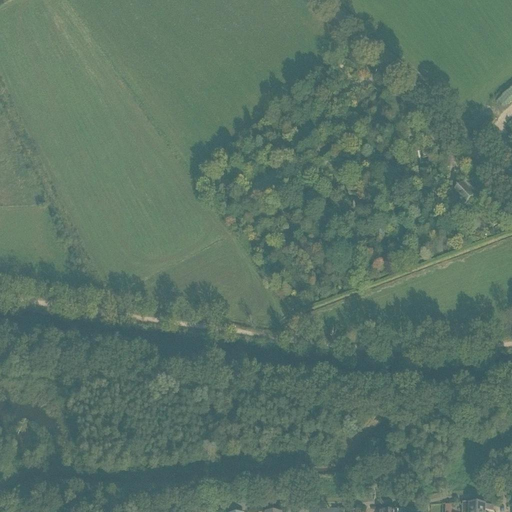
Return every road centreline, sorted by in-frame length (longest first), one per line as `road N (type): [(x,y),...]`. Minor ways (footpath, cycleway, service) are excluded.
road 1 (track): [(511,343),(395,346),(0,297)]
road 2 (tertiary): [(511,189),(326,0)]
